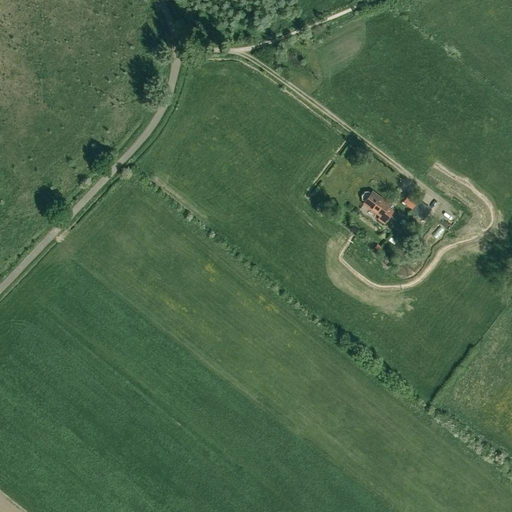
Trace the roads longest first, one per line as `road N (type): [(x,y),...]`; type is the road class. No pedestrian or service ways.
road 1 (unclassified): [(451,211),(238,50),(179,53)]
road 2 (unclassified): [(0,291),(157,120),(179,53)]
